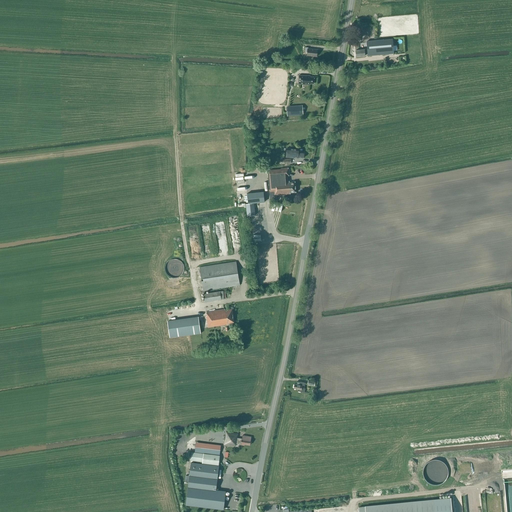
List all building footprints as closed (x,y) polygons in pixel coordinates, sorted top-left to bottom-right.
[(394,53),(393,39),(367,42),(367,49),(364,50),(364,49),(356,50),(356,57),(365,56),(365,54),(368,54),(368,56),(394,53)] [(317,56),(317,50),(308,49),(308,48),(305,47),(305,51),(307,52),(307,55),(317,56)] [(310,76),(298,75),(298,85),(310,85),(310,84),(314,84),(315,77),(310,77),(310,76)] [(286,107),(287,115),(303,114),(302,106),(286,107)] [(286,157),(298,158),(298,157),(304,158),(304,152),(298,151),(299,149),(287,148),(286,157)] [(288,181),(288,176),(289,176),(288,168),(281,169),(268,170),(270,201),(277,200),(277,195),(290,194),(290,193),(296,192),(295,182),(289,182),(289,181),(288,181)] [(248,203),(265,202),(263,192),(247,193),(248,203)] [(247,216),(255,215),(254,203),(246,204),(247,216)] [(167,262),(166,263),(166,265),(165,267),(165,270),(166,272),(167,274),(168,275),(169,276),(171,278),(173,278),(175,278),(178,278),(180,276),(182,275),(183,273),(183,272),(184,270),(184,269),(184,267),(184,266),(183,264),(182,262),(181,261),(179,260),(178,260),(177,260),(176,259),(174,259),(173,259),(172,259),(171,260),(170,260),(168,261),(167,262)] [(203,291),(240,285),(236,262),(200,267),(203,291)] [(156,287),(157,296),(184,293),(184,290),(188,290),(187,284),(156,287)] [(205,302),(224,299),(223,291),(204,294),(205,302)] [(225,310),(225,309),(206,312),(207,316),(206,316),(208,328),(227,324),(227,323),(234,322),(233,319),(233,313),(232,312),(232,309),(225,310)] [(167,321),(169,338),(201,334),(198,316),(167,321)] [(304,388),(305,383),(301,382),(300,385),(295,384),(294,388),(298,389),(298,391),(304,392),(305,388),(304,388)] [(226,432),(225,436),(224,436),(223,440),(225,440),(224,444),(236,446),(236,444),(240,445),(244,445),(244,444),(250,445),(250,444),(251,441),(250,441),(251,437),(244,436),(242,435),(242,439),(237,438),(238,434),(234,433),(226,432)] [(220,447),(196,444),(196,446),(191,445),(190,452),(191,452),(190,460),(201,462),(200,464),(191,462),(190,471),(217,474),(218,466),(202,464),(202,463),(218,465),(219,455),(195,453),(195,452),(219,455),(220,447)] [(216,490),(217,475),(190,472),(186,504),(223,509),(226,491),(216,490)] [(451,511),(451,498),(358,507),(358,511),(451,511)]
